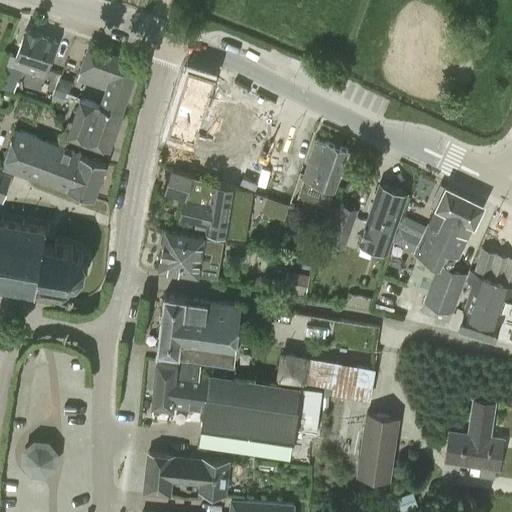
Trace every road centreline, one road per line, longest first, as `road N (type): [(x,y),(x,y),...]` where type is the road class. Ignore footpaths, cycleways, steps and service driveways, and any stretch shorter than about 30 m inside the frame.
road 1 (residential): [(511,350),(367,316),(121,275)]
road 2 (tertiary): [(509,189),(172,41)]
road 3 (residential): [(121,275),(172,41)]
road 4 (residential): [(101,511),(104,334)]
road 5 (tertiary): [(172,41),(51,0)]
